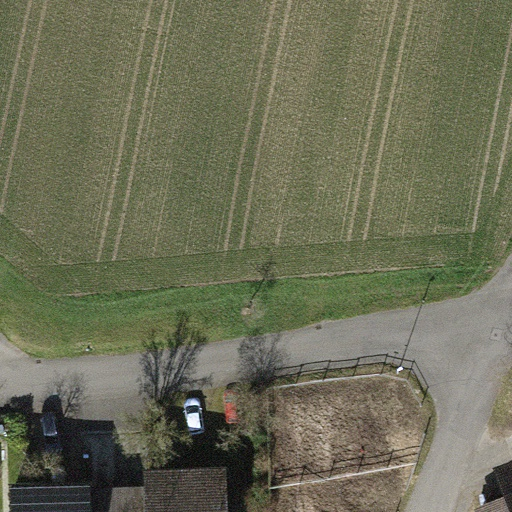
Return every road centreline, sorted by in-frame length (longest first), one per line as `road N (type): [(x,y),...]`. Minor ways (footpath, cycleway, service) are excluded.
road 1 (residential): [(0,390),(29,380),(393,337),(491,332)]
road 2 (residential): [(491,332),(425,511)]
